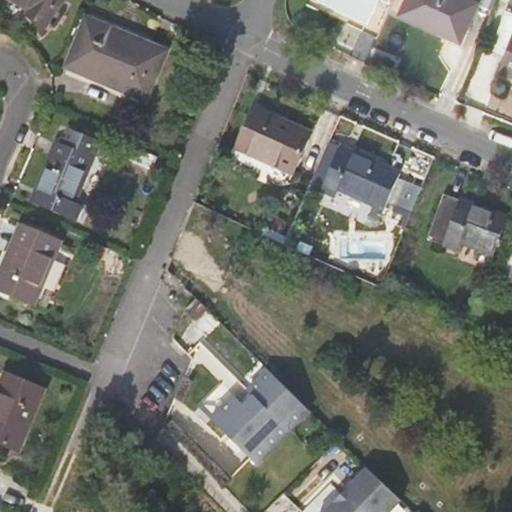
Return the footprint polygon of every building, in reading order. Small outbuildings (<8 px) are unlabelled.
[(11,0),(28,9),(26,12),(46,24),(60,0),(11,0)] [(324,1),(324,0),(311,0),(309,6),(379,38),(383,28),(324,1)] [(383,28),(395,0),(324,0),(324,1),(383,28)] [(476,1),(474,0),(405,0),(399,14),(440,31),(444,22),(464,30),(476,1)] [(511,15),(507,13),(497,38),(498,38),(511,43),(511,45),(506,61),(501,75),(511,79),(511,15)] [(90,19),(69,70),(146,102),(167,51),(90,19)] [(464,30),(444,22),(440,31),(460,40),(464,30)] [(511,45),(511,43),(498,38),(492,55),(506,61),(511,45)] [(257,111),(239,153),(295,178),(314,137),(257,111)] [(389,170),(401,175),(417,140),(404,135),(389,170)] [(94,160),(58,144),(33,204),(77,223),(82,210),(74,207),(94,160)] [(157,172),(162,159),(135,147),(129,161),(157,172)] [(342,149),(323,192),(338,199),(341,192),(386,212),(401,175),(389,170),(342,149)] [(407,183),(396,211),(411,218),(422,191),(407,183)] [(446,194),(428,241),(457,253),(460,244),(493,258),(509,220),(446,194)] [(23,221),(20,226),(61,243),(63,238),(23,221)] [(0,290),(36,305),(61,243),(20,226),(0,275),(0,290)] [(217,426),(258,466),(311,414),(270,373),(250,393),(256,400),(247,410),(240,403),(217,426)] [(0,444),(19,453),(45,394),(5,377),(0,387),(0,444)] [(328,511),(395,511),(403,505),(368,471),(350,491),(351,493),(338,506),(336,504),(328,511)]
